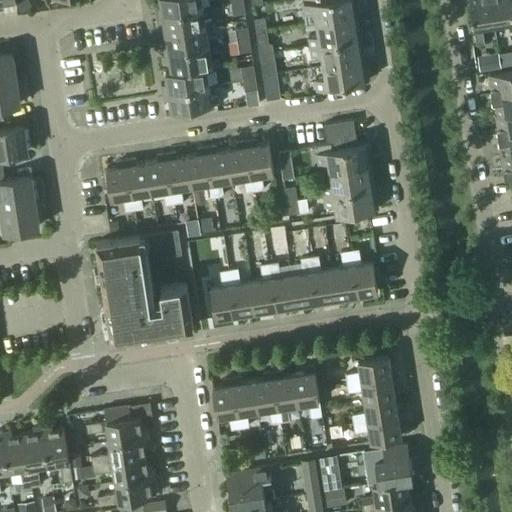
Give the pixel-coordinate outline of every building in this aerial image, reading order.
[(160,0),(162,6),(157,6),(159,13),(203,6),(201,0),(160,0)] [(355,0),(312,0),(304,1),(306,12),(315,10),(317,22),(355,16),(358,16),(358,15),(354,15),(353,9),(356,5),(355,0)] [(468,0),(475,42),(483,40),(481,24),(495,22),(491,0),(468,0)] [(491,0),(495,22),(506,20),(509,37),(511,36),(511,11),(510,0),(491,0)] [(33,11),(31,1),(18,3),(20,13),(33,11)] [(243,1),(231,3),(233,14),(245,12),(243,1)] [(159,13),(157,14),(157,15),(159,15),(160,22),(164,21),(166,31),(212,24),(211,18),(205,19),(203,6),(159,13)] [(319,33),(310,35),(312,45),(361,37),(360,25),(355,22),(355,16),(317,22),(319,33)] [(254,18),(256,31),(267,30),(265,17),(254,18)] [(168,44),(163,44),(165,51),(209,44),(207,31),(213,31),(212,24),(166,31),(168,44)] [(248,27),(235,29),(237,40),(249,39),(248,27)] [(267,30),(256,31),(258,45),(269,43),(267,30)] [(361,37),(312,45),(313,55),(322,53),(324,65),(361,59),(365,58),(365,57),(361,58),(360,52),(363,48),(361,37)] [(249,39),(237,40),(239,52),(251,50),(249,39)] [(165,51),(163,52),(163,53),(165,53),(166,60),(170,59),(172,70),(213,64),(218,63),(217,56),(211,57),(209,44),(165,51)] [(509,51),(499,52),(501,65),(508,65),(511,64),(509,51)] [(0,79),(17,77),(13,52),(0,53),(0,79)] [(500,66),(499,57),(484,59),(486,68),(500,66)] [(325,76),(316,77),(317,88),(368,80),(366,68),(362,65),(361,59),(324,65),(325,76)] [(275,60),(261,62),(263,75),(277,73),(275,60)] [(168,82),(162,83),(163,91),(210,83),(208,71),(214,70),(213,64),(172,70),(166,71),(168,82)] [(241,67),(243,78),(255,77),(253,65),(241,67)] [(511,70),(489,74),(491,86),(489,86),(491,94),(511,91),(511,70)] [(277,73),(263,75),(267,99),(280,96),(277,73)] [(17,77),(0,79),(0,106),(20,103),(17,77)] [(255,77),(243,78),(245,90),(257,88),(255,77)] [(210,83),(163,91),(164,99),(170,98),(172,110),(218,103),(217,95),(212,96),(210,83)] [(511,91),(491,94),(492,102),(494,102),(496,115),(511,112),(511,91)] [(511,112),(496,115),(498,127),(496,128),(497,135),(511,132),(511,112)] [(330,171),(371,164),(368,164),(367,159),(370,154),(368,142),(357,144),(353,118),(324,123),(327,142),(316,144),(319,161),(328,160),(330,171)] [(0,167),(3,167),(1,155),(28,151),(24,124),(0,128),(0,167)] [(511,132),(497,135),(498,142),(500,142),(502,154),(511,152),(511,132)] [(257,138),(248,140),(256,189),(265,188),(262,173),(274,171),(269,141),(258,143),(257,138)] [(238,146),(229,148),(234,178),(245,176),(247,190),(256,189),(248,140),(238,141),(238,146)] [(216,145),(208,146),(215,195),(224,194),(222,180),(234,178),(229,148),(217,150),(216,145)] [(198,153),(188,154),(193,184),(204,182),(206,197),(215,195),(208,146),(197,148),(198,153)] [(294,163),(292,150),(282,151),(284,165),(294,163)] [(181,186),(192,184),(188,154),(177,156),(176,151),(167,153),(175,202),(184,200),(181,186)] [(511,152),(502,154),(504,167),(503,167),(504,175),(509,175),(511,174),(511,152)] [(158,159),(148,161),(153,190),(164,189),(166,203),(175,202),(167,153),(157,154),(158,159)] [(136,157),(127,159),(135,208),(144,206),(142,192),(153,190),(148,161),(137,162),(136,157)] [(118,165),(106,167),(111,197),(124,195),(126,209),(135,208),(127,159),(117,160),(118,165)] [(331,182),(323,184),(324,195),(375,186),(373,174),(369,171),(368,165),(330,171),(331,182)] [(5,178),(3,167),(0,167),(0,201),(1,205),(35,200),(31,174),(5,178)] [(295,185),(285,187),(287,200),(297,199),(295,185)] [(375,186),(324,195),(326,204),(334,203),(336,214),(378,208),(378,206),(375,207),(374,201),(377,197),(375,186)] [(297,199),(287,200),(289,214),(299,212),(297,199)] [(35,200),(1,205),(5,231),(39,226),(35,200)] [(211,216),(198,218),(201,232),(214,229),(211,216)] [(118,220),(110,221),(111,231),(120,230),(118,220)] [(112,238),(97,241),(112,337),(193,325),(191,310),(190,306),(186,282),(182,282),(161,286),(163,302),(151,304),(144,259),(182,253),(178,228),(112,238)] [(358,248),(350,249),(358,298),(367,297),(366,292),(378,290),(373,260),(360,262),(358,248)] [(342,265),(332,266),(337,297),(347,295),(348,300),(358,298),(350,249),(340,251),(342,265)] [(318,254),(310,255),(317,305),(327,303),(326,298),(337,297),(332,266),(320,268),(318,254)] [(303,271),(292,273),(297,303),(307,301),(308,306),(317,305),(310,255),(300,257),(303,271)] [(278,260),(269,261),(277,311),(287,310),(286,305),(297,303),(292,273),(280,275),(278,260)] [(262,277),(252,279),(256,309),(267,308),(268,313),(277,311),(269,261),(260,263),(262,277)] [(237,266),(229,268),(237,318),(247,316),(246,311),(256,309),(252,279),(239,281),(237,266)] [(222,284),(210,286),(215,316),(227,314),(227,319),(237,318),(229,268),(219,269),(222,284)] [(511,332),(511,310),(502,312),(505,334),(511,332)] [(361,370),(347,372),(348,381),(397,374),(395,364),(390,365),(388,354),(359,358),(361,370)] [(304,371),(294,373),(299,403),(310,401),(313,415),(321,414),(322,414),(318,393),(314,364),(313,365),(304,366),(304,371)] [(282,369),(273,371),(281,420),(290,419),(288,405),(299,403),(294,373),(283,374),(282,369)] [(272,421),(281,420),(273,371),(263,372),(264,377),(253,379),(258,409),(270,407),(272,421)] [(397,374),(348,381),(350,390),(363,388),(365,399),(395,395),(393,384),(398,383),(397,374)] [(242,376),(233,377),(240,426),(250,425),(247,411),(258,409),(253,379),(243,381),(242,376)] [(224,384),(212,385),(214,393),(217,415),(230,414),(232,428),(240,426),(233,377),(223,379),(224,384)] [(367,410),(354,412),(355,422),(403,414),(401,404),(396,405),(395,395),(365,399),(367,410)] [(106,419),(88,422),(89,431),(108,428),(110,439),(148,434),(146,425),(141,425),(139,414),(131,415),(129,404),(104,408),(106,419)] [(403,414),(355,422),(356,430),(370,428),(372,440),(401,436),(401,435),(399,424),(404,423),(403,414)] [(34,431),(24,433),(33,485),(42,483),(39,464),(49,463),(43,421),(42,421),(42,424),(33,426),(34,431)] [(43,421),(49,463),(61,461),(64,480),(73,478),(71,468),(68,446),(64,426),(53,428),(52,423),(43,424),(43,421)] [(0,489),(1,490),(0,481),(0,470),(9,469),(2,428),(2,431),(0,431),(0,489)] [(3,428),(2,428),(9,469),(21,467),(24,486),(33,485),(24,433),(14,434),(13,429),(3,431),(3,428)] [(78,432),(72,433),(74,445),(87,443),(86,438),(83,434),(78,432)] [(112,451),(92,454),(94,463),(146,454),(144,444),(149,444),(148,435),(151,434),(151,433),(148,434),(110,439),(112,451)] [(345,442),(344,435),(333,436),(334,443),(345,442)] [(379,481),(413,476),(407,442),(383,446),(385,458),(367,461),(368,472),(377,471),(379,481)] [(264,450),(254,452),(255,459),(265,457),(264,450)] [(83,465),(81,452),(69,454),(71,466),(83,465)] [(146,454),(94,463),(95,471),(115,468),(117,480),(154,474),(153,465),(147,466),(146,454)] [(307,493),(319,491),(314,458),(302,460),(307,493)] [(81,466),(71,468),(73,478),(83,477),(81,466)] [(226,471),(231,505),(267,499),(266,488),(274,486),(272,476),(254,479),(252,467),(226,471)] [(339,471),(322,473),(325,490),(342,487),(339,471)] [(118,491),(99,494),(100,504),(152,496),(151,485),(156,484),(154,475),(157,474),(157,473),(154,474),(117,480),(118,491)] [(414,482),(413,476),(379,481),(373,482),(375,495),(362,497),(364,506),(411,498),(408,483),(414,482)] [(89,484),(78,486),(79,497),(90,495),(89,484)] [(338,489),(325,491),(327,505),(340,503),(338,489)] [(309,511),(322,511),(319,491),(307,493),(309,511)] [(56,511),(57,511),(55,498),(43,500),(44,511),(56,511)] [(267,499),(231,505),(232,510),(237,510),(237,511),(288,511),(288,509),(274,511),(272,498),(267,499)] [(413,511),(411,498),(364,506),(364,511),(413,511)] [(78,509),(76,499),(67,501),(68,510),(78,509)] [(165,511),(167,511),(165,500),(144,503),(144,511),(165,511)] [(36,511),(34,501),(19,504),(19,511),(36,511)] [(143,511),(143,503),(134,505),(135,511),(143,511)]
